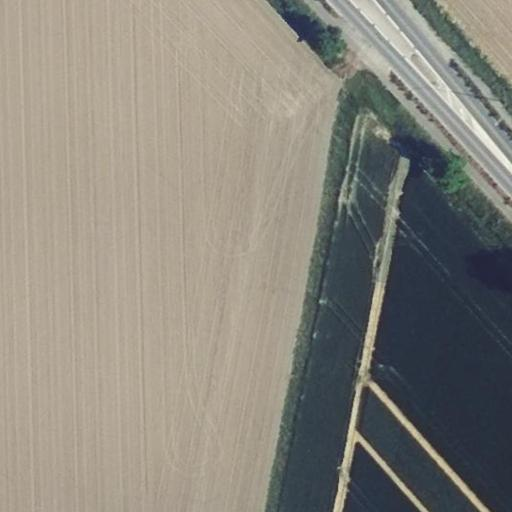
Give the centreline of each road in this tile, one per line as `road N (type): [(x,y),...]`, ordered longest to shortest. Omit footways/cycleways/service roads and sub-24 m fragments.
road 1 (primary): [(337,0),(511,183)]
road 2 (primary): [(511,156),(383,0)]
